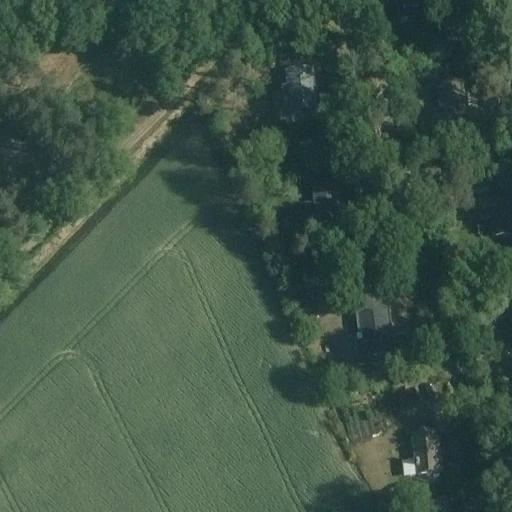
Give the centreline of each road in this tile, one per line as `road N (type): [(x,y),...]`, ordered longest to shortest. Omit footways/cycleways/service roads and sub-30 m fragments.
road 1 (track): [(511,426),(450,389),(374,66)]
road 2 (track): [(266,0),(0,273)]
